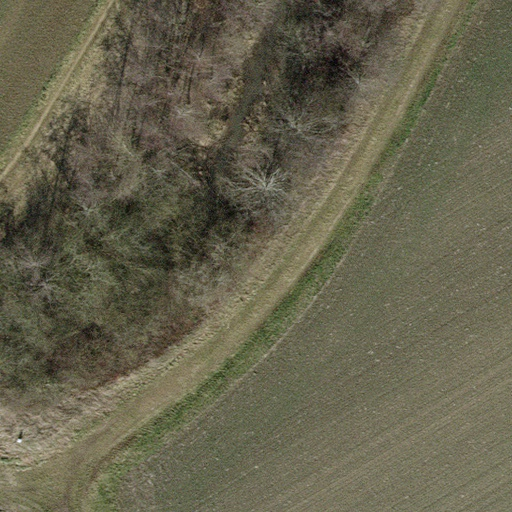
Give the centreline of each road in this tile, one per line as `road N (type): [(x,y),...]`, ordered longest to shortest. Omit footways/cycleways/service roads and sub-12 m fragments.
road 1 (track): [(449,0),(371,156),(250,322),(123,422),(54,490),(0,480)]
road 2 (track): [(0,206),(18,194),(136,0)]
